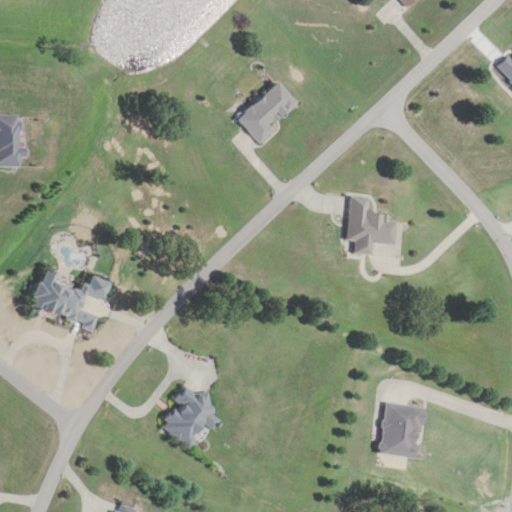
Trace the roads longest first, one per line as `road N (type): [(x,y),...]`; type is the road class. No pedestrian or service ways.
road 1 (residential): [(403,86),(150,327),(75,428),(36,511)]
road 2 (residential): [(383,106),(496,226),(511,255)]
